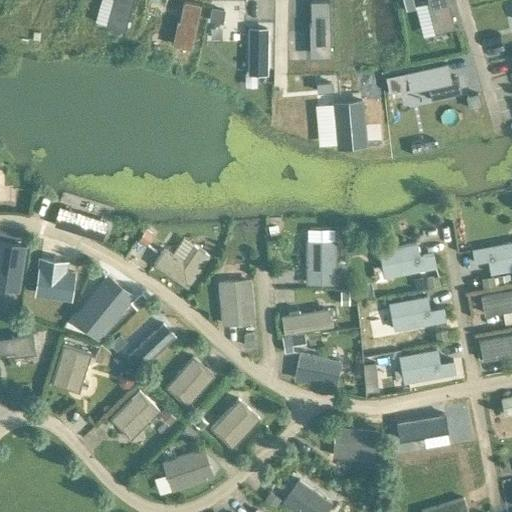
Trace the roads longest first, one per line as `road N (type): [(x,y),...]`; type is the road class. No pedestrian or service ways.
road 1 (residential): [(259,376),(122,265),(35,225),(0,220)]
road 2 (residential): [(157,511),(134,503),(45,424),(0,432)]
road 3 (residential): [(442,214),(472,387)]
road 4 (residential): [(472,387),(385,404),(305,400)]
road 5 (residential): [(305,400),(269,451),(186,511)]
road 6 (residential): [(461,0),(495,125)]
road 7 (residential): [(472,387),(494,511)]
